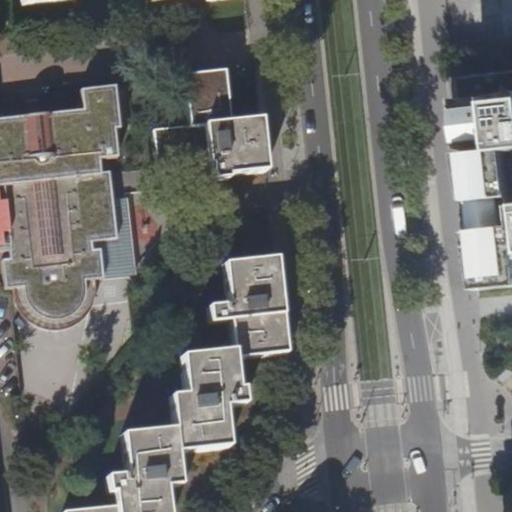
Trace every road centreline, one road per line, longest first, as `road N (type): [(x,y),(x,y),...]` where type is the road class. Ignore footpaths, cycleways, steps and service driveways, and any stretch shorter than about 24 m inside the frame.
road 1 (primary): [(302,0),(327,216),(341,468)]
road 2 (primary): [(428,461),(370,0)]
